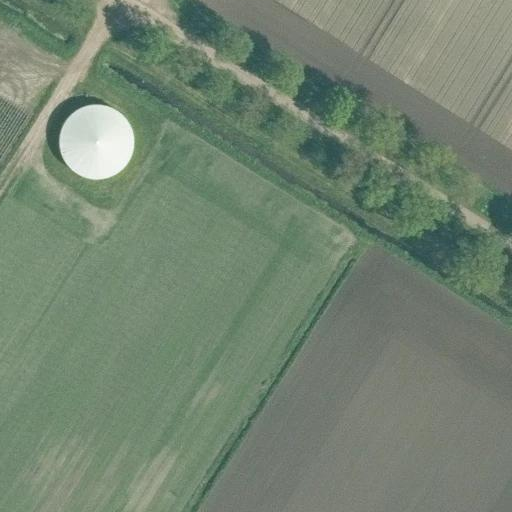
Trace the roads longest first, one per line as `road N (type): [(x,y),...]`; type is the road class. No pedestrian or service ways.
road 1 (unclassified): [(511,246),(117,0)]
road 2 (track): [(118,0),(0,187)]
